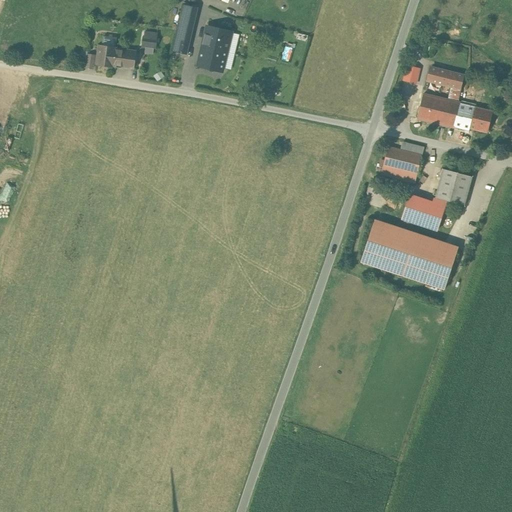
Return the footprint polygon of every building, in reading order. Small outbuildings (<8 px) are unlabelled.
[(175,36),(190,39),(197,8),(182,5),(175,36)] [(231,32),(207,26),(202,46),(226,52),(227,48),(231,32)] [(240,28),(232,26),(231,32),(227,48),(235,50),(240,28)] [(152,38),(143,36),(142,46),(155,48),(157,38),(156,38),(152,38)] [(190,39),(175,36),(172,50),(172,51),(186,54),(190,39)] [(135,51),(115,49),(115,48),(99,46),(96,64),(113,67),(113,66),(133,69),(135,51)] [(226,52),(202,46),(198,65),(222,71),(226,52)] [(423,69),(408,65),(404,81),(419,85),(423,69)] [(463,75),(430,67),(427,80),(451,86),(460,89),(463,75)] [(460,89),(451,86),(448,100),(456,102),(460,89)] [(448,100),(424,94),(418,118),(448,125),(469,130),(469,127),(474,108),(474,107),(456,102),(448,100)] [(491,112),(474,108),(469,127),(486,131),(491,112)] [(400,150),(422,155),(424,148),(402,142),(400,150)] [(422,155),(400,150),(388,146),(380,175),(415,183),(422,155)] [(472,177),(443,169),(435,198),(440,199),(464,205),(472,177)] [(432,220),(440,199),(435,198),(411,191),(405,211),(432,220)] [(456,247),(376,221),(363,262),(443,288),(456,247)]
